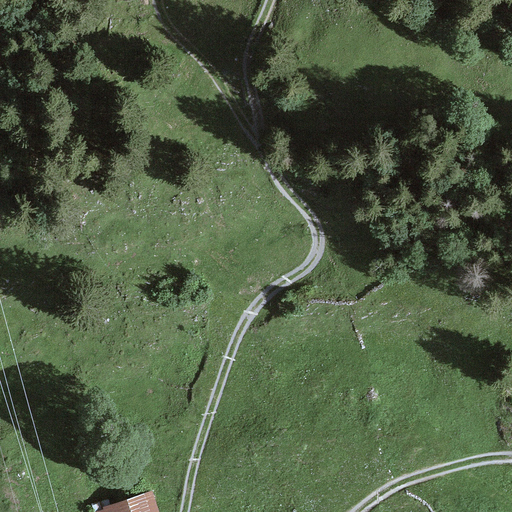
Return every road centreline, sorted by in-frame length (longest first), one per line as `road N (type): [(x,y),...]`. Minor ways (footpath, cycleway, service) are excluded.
road 1 (track): [(266,148),(316,207),(328,244),(271,293),(235,346),(189,511)]
road 2 (track): [(166,0),(266,148)]
road 3 (track): [(511,457),(453,462),(383,491),(356,511)]
road 4 (track): [(266,148),(254,69),(277,0)]
